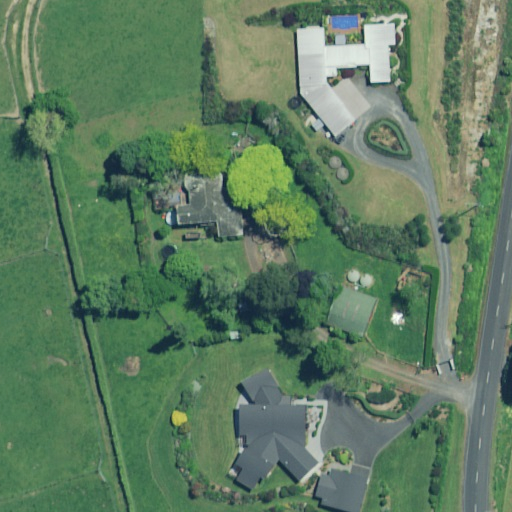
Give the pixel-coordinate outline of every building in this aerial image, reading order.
[(329,81),(329,77),(338,76),(337,68),(372,66),(372,83),(392,82),(390,45),(397,45),(396,25),(366,26),(367,45),(326,47),(325,28),(298,30),(301,92),(322,117),(312,125),(319,133),(328,125),(337,136),(355,122),(329,81)] [(226,175),(189,177),(190,192),(189,193),(188,193),(187,194),(186,194),(186,195),(185,196),(184,197),(184,198),(183,199),(183,200),(183,201),(182,202),(182,203),(182,204),(183,205),(179,205),(181,225),(218,222),(219,237),(243,236),(242,211),(229,212),(226,175)] [(374,279),(351,269),(346,279),(369,290),(374,279)] [(377,299),(342,286),(328,324),(363,337),(377,299)] [(283,396),(268,370),(245,383),(258,406),(242,406),(242,437),(250,437),(250,448),(231,473),(254,491),(264,478),(267,480),(279,463),(304,482),(320,461),(306,451),(307,406),(293,406),(293,396),(283,396)] [(361,511),(370,480),(332,470),(330,478),(323,476),(318,497),(326,499),(324,505),(350,511),(361,511)]
